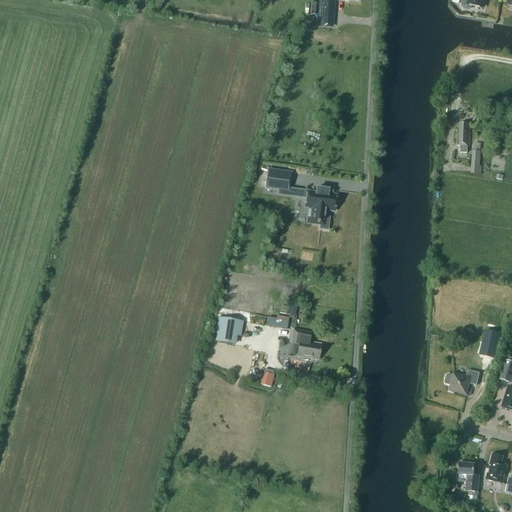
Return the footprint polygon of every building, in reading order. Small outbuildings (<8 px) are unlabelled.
[(320,0),(318,25),(331,26),(332,9),(333,2),(333,1),(325,0),(320,0)] [(469,9),(471,6),(481,8),(482,0),(462,0),(461,4),(462,7),(464,9),(467,10),(469,9)] [(469,147),(470,124),(459,124),(459,135),(456,135),(456,146),(460,146),(460,153),(467,153),(467,146),(469,147)] [(470,174),(481,175),(482,166),(480,166),(481,151),(480,151),(481,144),(475,143),(474,151),(472,151),(470,174)] [(288,191),(291,173),(268,170),(266,188),(288,191)] [(325,209),(334,210),(336,197),(327,195),(328,190),(316,188),(316,194),(294,191),(296,192),(295,197),(306,198),(305,206),(314,207),(311,223),(320,224),(320,229),(327,230),(329,218),(324,217),(325,209)] [(296,303),(288,302),(286,314),(294,315),(296,303)] [(268,325),(289,329),(291,319),(270,315),(268,325)] [(242,320),(220,317),(216,341),(235,344),(236,336),(240,336),(242,320)] [(299,345),(298,356),(318,359),(321,345),(307,342),(309,333),(294,330),(291,344),(299,345)] [(483,354),(490,356),(494,342),(487,340),(483,354)] [(499,379),(511,383),(511,379),(511,362),(506,360),(499,379)] [(453,373),(453,375),(448,374),(446,376),(444,382),(446,385),(450,385),(449,391),(466,395),(469,384),(476,386),(479,373),(467,370),(466,377),(453,373)] [(260,385),(270,387),(273,376),(264,373),(260,385)] [(510,410),(511,408),(511,387),(508,386),(502,407),(510,410)] [(492,454),(486,480),(502,484),(507,465),(501,464),(503,456),(492,454)] [(479,485),(480,476),(473,476),(475,465),(459,463),(458,474),(466,475),(465,491),(478,492),(479,485)]
